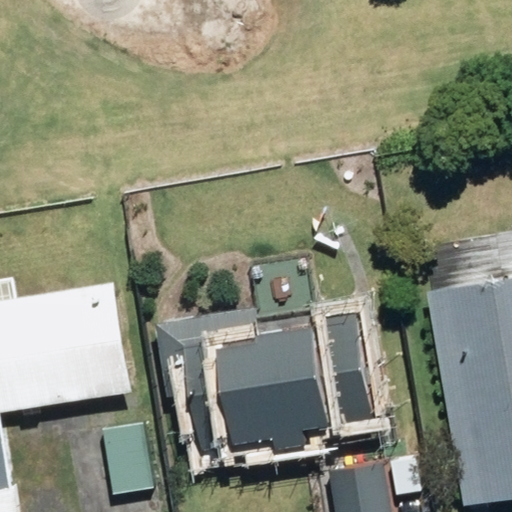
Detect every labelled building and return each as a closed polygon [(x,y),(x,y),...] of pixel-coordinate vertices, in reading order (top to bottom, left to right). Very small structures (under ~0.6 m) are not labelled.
[(0,511),(32,511),(16,408),(150,387),(133,277),(0,298),(0,511)] [(511,280),(442,292),(478,502),(511,495),(511,280)] [(208,391),(218,444),(299,429),(301,443),(351,434),(350,424),(392,416),(374,305),(346,309),(347,315),(277,327),(273,303),(172,319),(185,395),(208,391)] [(110,411),(119,475),(164,470),(155,406),(110,411)] [(214,497),(202,442),(167,450),(180,505),(214,497)] [(342,465),(349,511),(406,511),(398,457),(342,465)]
